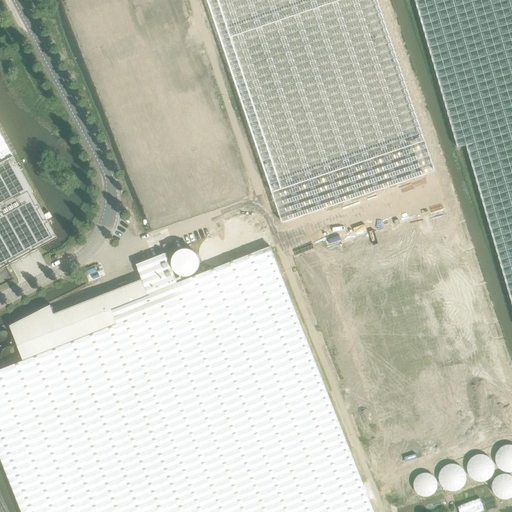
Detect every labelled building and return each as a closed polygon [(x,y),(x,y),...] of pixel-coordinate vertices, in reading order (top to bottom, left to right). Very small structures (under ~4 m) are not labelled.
[(68,0),(117,181),(136,175),(150,227),(248,201),(214,76),(192,81),(194,88),(177,93),(171,72),(180,69),(183,79),(199,75),(190,43),(172,48),(176,61),(167,63),(163,45),(167,44),(162,25),(138,31),(131,5),(150,0),(68,0)] [(207,0),(282,222),(434,171),(377,0),(207,0)] [(511,0),(415,0),(458,147),(467,145),(511,301),(511,0)] [(140,26),(145,24),(141,7),(136,8),(140,26)] [(0,268),(5,266),(9,264),(37,248),(55,238),(52,234),(30,193),(31,192),(0,135),(0,268)] [(234,227),(244,225),(245,229),(247,228),(248,234),(257,231),(252,213),(232,218),(234,227)] [(213,220),(208,222),(212,232),(217,230),(213,220)] [(205,238),(198,261),(215,266),(217,260),(225,262),(228,253),(222,251),(224,244),(205,238)] [(24,360),(0,369),(0,456),(22,511),(376,511),(360,470),(356,461),(270,246),(225,264),(177,283),(114,308),(120,322),(24,360)] [(50,305),(10,325),(24,360),(120,322),(114,308),(177,283),(165,253),(136,264),(142,279),(133,282),(127,282),(119,285),(115,290),(104,294),(54,314),(50,305)] [(458,506),(459,511),(479,511),(484,510),(480,498),(458,506)]
